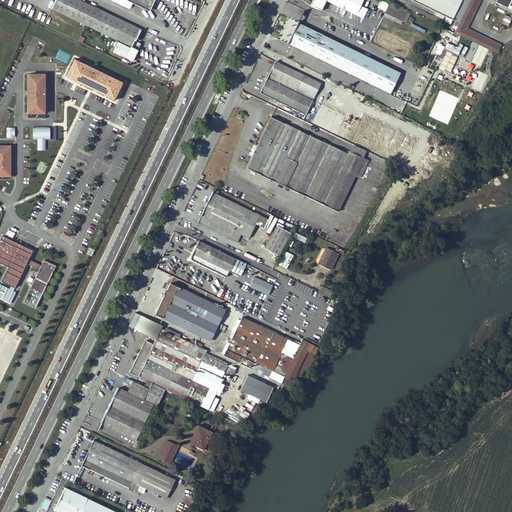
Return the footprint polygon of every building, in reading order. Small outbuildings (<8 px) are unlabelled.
[(136,53),(141,44),(134,41),(140,29),(79,0),(55,0),(52,9),(86,25),(131,47),(131,48),(116,41),(114,46),(116,47),(114,52),(132,61),(136,53)] [(126,0),(149,11),(154,0),(126,0)] [(314,0),(311,6),(321,11),(326,1),(326,0),(348,0),(361,6),(363,0),(314,0)] [(348,0),(326,0),(326,1),(343,9),(363,19),(368,9),(361,6),(348,0)] [(453,19),(461,0),(412,0),(435,11),(453,19)] [(477,0),(470,0),(455,33),(497,54),(501,47),(464,30),(477,0)] [(480,0),(477,0),(464,30),(501,47),(502,45),(468,28),(480,0)] [(511,0),(493,0),(511,9),(511,0)] [(390,4),(385,13),(402,21),(407,12),(390,4)] [(433,15),(450,24),(453,19),(435,11),(433,15)] [(406,23),(406,22),(407,20),(412,23),(414,19),(409,16),(410,14),(407,12),(402,21),(406,23)] [(402,21),(385,13),(383,17),(401,25),(402,21)] [(366,56),(298,23),(293,33),(288,43),(356,76),(366,56)] [(452,43),(457,45),(461,37),(446,30),(441,41),(451,46),(451,45),(452,43)] [(405,75),(366,56),(356,76),(395,95),(405,75)] [(124,83),(76,60),(66,78),(115,101),(124,83)] [(276,61),(260,93),(306,114),(313,100),(321,83),(276,61)] [(466,73),(471,75),(474,68),(469,65),(466,73)] [(45,74),(26,74),(26,113),(45,114),(45,74)] [(313,137),(271,117),(246,168),(338,212),(355,175),(363,158),(349,152),(348,154),(313,137)] [(15,128),(6,128),(6,138),(15,138),(15,128)] [(45,150),(45,140),(50,140),(50,128),(32,128),(32,140),(37,140),(37,150),(45,150)] [(11,145),(0,145),(0,177),(11,177),(11,145)] [(360,178),(368,161),(363,158),(355,175),(360,178)] [(249,238),(260,215),(218,195),(219,192),(215,190),(213,192),(198,223),(237,242),(241,234),(249,238)] [(302,239),(288,232),(277,254),(291,261),(302,239)] [(32,251),(1,236),(0,237),(0,263),(8,267),(0,283),(0,298),(10,303),(15,292),(13,291),(21,273),(32,251)] [(199,241),(193,253),(229,271),(235,258),(199,241)] [(89,247),(86,254),(91,257),(94,250),(89,247)] [(332,269),(339,254),(327,248),(320,263),(332,269)] [(40,268),(24,302),(36,307),(55,266),(44,261),(40,268)] [(249,287),(268,295),(273,285),(254,277),(249,287)] [(210,341),(226,310),(171,283),(167,290),(166,290),(164,294),(165,295),(155,314),(210,341)] [(319,292),(329,297),(332,291),(322,286),(319,292)] [(131,320),(133,321),(130,326),(146,334),(148,331),(145,330),(146,328),(155,332),(159,324),(137,314),(135,313),(131,320)] [(270,377),(277,362),(288,339),(242,317),(224,355),(270,377)] [(0,327),(0,383),(17,339),(11,337),(12,333),(0,327)] [(236,367),(206,352),(207,350),(168,332),(169,330),(166,329),(165,330),(162,329),(160,333),(159,333),(154,344),(146,340),(130,372),(152,383),(144,399),(120,388),(119,388),(102,423),(103,423),(100,430),(137,447),(165,389),(202,406),(216,376),(222,378),(225,372),(228,374),(229,371),(234,374),(236,370),(236,367)] [(291,341),(288,339),(277,362),(279,363),(287,345),(289,346),(291,341)] [(314,357),(313,356),(318,347),(302,339),(299,346),(287,372),(282,382),(291,387),(294,381),(292,380),(301,375),(304,369),(308,371),(314,357)] [(297,344),(285,371),(287,372),(299,346),(297,344)] [(246,371),(244,374),(279,391),(280,388),(246,371)] [(217,389),(222,378),(216,376),(202,406),(208,409),(218,389),(217,389)] [(220,386),(216,394),(220,396),(221,395),(225,397),(228,389),(220,386)] [(212,432),(198,426),(195,432),(197,433),(192,443),(197,446),(198,444),(204,447),(212,432)] [(175,479),(94,440),(82,465),(89,469),(92,462),(139,485),(138,489),(139,490),(141,486),(167,498),(175,479)] [(158,458),(168,463),(176,445),(167,441),(158,458)] [(178,446),(176,445),(168,463),(170,464),(178,446)] [(92,462),(89,469),(129,488),(126,495),(133,498),(138,489),(139,485),(92,462)] [(80,511),(87,498),(65,488),(54,510),(57,511),(80,511)] [(40,506),(45,511),(52,502),(47,498),(40,506)] [(118,511),(87,498),(80,511),(118,511)]
